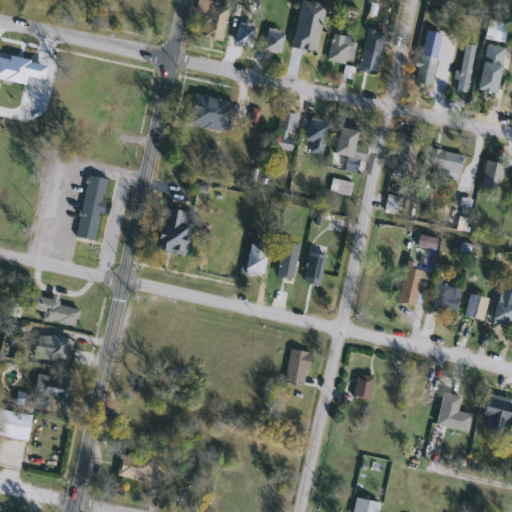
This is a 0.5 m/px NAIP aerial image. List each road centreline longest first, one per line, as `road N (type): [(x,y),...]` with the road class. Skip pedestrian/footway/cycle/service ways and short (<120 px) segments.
road 1 (residential): [(0,254),(511,368)]
road 2 (secondary): [(71,511),(167,60)]
road 3 (residential): [(511,134),(167,60)]
road 4 (residential): [(340,329),(388,109)]
road 5 (residential): [(298,511),(340,329)]
road 6 (tertiary): [(167,60),(0,22)]
